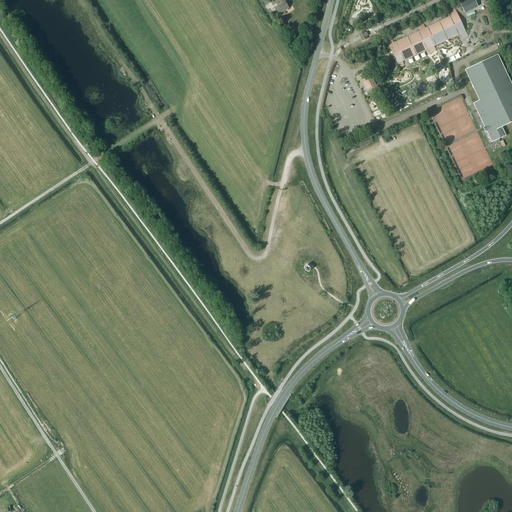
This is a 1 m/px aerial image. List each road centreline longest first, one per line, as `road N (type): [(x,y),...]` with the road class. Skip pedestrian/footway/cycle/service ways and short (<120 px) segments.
road 1 (track): [(305,149),(289,159),(266,251),(253,257),(80,0)]
road 2 (unclassified): [(358,263),(305,149),(306,94),(331,0)]
road 3 (tertiary): [(340,340),(311,362),(270,416),(237,511)]
road 4 (track): [(0,224),(159,119)]
road 5 (trunk): [(511,223),(398,299)]
road 6 (tertiary): [(511,427),(450,400),(410,355)]
road 7 (trunk): [(402,307),(468,269),(511,260)]
